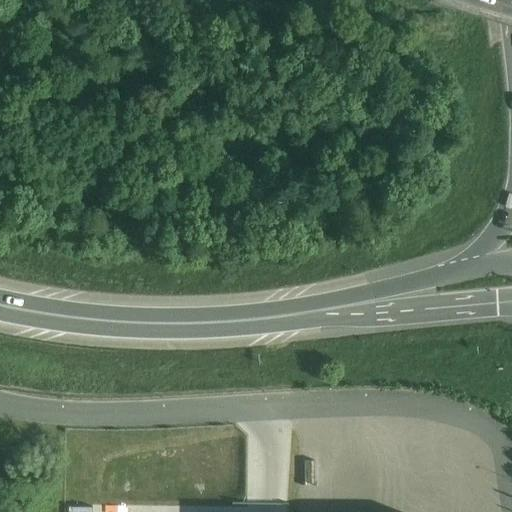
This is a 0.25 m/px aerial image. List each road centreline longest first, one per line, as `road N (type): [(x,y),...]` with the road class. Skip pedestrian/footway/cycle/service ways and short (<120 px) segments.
road 1 (motorway): [(0,313),(190,332),(511,302)]
road 2 (motorway): [(431,280),(192,316),(78,311),(0,296)]
